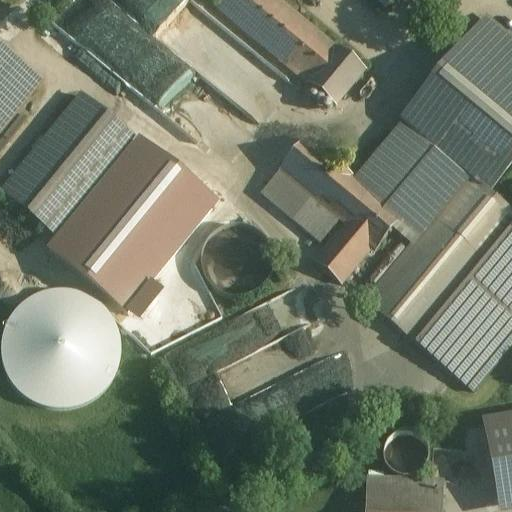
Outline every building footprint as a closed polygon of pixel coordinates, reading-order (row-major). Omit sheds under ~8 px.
[(209,81),(233,49),(166,0),(92,0),(66,35),(128,81),(156,42),(209,81)] [(363,73),(274,0),(225,0),(217,11),(334,108),(363,73)] [(392,0),(370,0),(384,11),(392,0)] [(433,222),(461,246),(495,206),(511,185),(511,43),(493,25),(442,87),(511,145),(511,161),(482,197),(470,188),(464,195),(446,180),(452,172),(433,156),(401,195),(433,222)] [(0,127),(37,83),(0,53),(0,127)] [(511,145),(442,87),(437,82),(399,128),(433,156),(452,172),(446,180),(464,195),(470,188),(482,197),(511,161),(511,145)] [(132,142),(79,99),(0,195),(0,196),(52,240),(132,142)] [(362,189),(307,142),(265,193),(326,243),(311,265),(338,288),(369,252),(373,254),(392,230),(399,222),(387,211),(401,195),(433,156),(399,128),(389,139),(398,147),(362,189)] [(199,177),(135,255),(163,277),(226,200),(199,177)] [(433,222),(401,195),(387,211),(399,222),(392,230),(412,247),(433,222)] [(484,265),(415,349),(460,389),(511,326),(511,219),(495,206),(461,246),(484,265)] [(412,247),(364,306),(415,349),(484,265),(461,246),(433,222),(412,247)] [(210,272),(265,285),(275,240),(221,227),(210,272)] [(121,367),(121,346),(115,327),(103,311),(86,300),(66,295),(45,297),(27,305),(12,319),(3,338),(0,358),(5,378),(15,394),(29,407),(47,414),(66,416),(85,411),(101,401),(114,386),(121,367)] [(216,459),(323,407),(306,372),(199,424),(216,459)] [(511,419),(486,424),(500,501),(511,499),(511,419)] [(441,485),(365,482),(364,508),(440,511),(441,485)]
